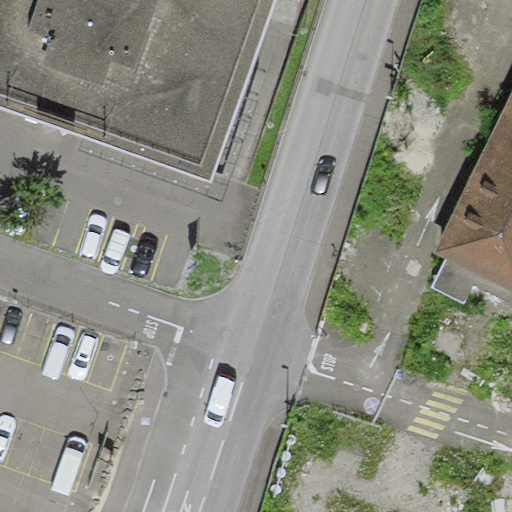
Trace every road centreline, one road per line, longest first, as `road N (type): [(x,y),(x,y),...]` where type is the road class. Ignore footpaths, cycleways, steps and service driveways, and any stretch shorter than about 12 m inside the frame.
road 1 (motorway): [(445,0),(323,356),(286,511)]
road 2 (secondary): [(361,0),(213,474)]
road 3 (unknown): [(0,157),(220,245)]
